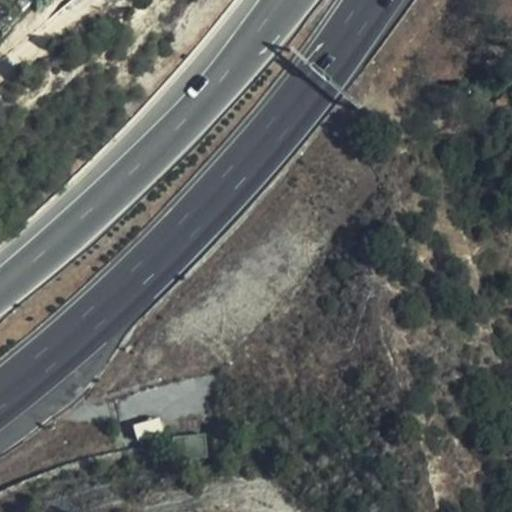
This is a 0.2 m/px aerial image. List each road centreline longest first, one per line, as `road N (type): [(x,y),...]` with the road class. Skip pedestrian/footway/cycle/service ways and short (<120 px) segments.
road 1 (motorway): [(0,393),(172,240),(272,133),(370,0)]
road 2 (motorway): [(289,0),(106,201),(0,289)]
